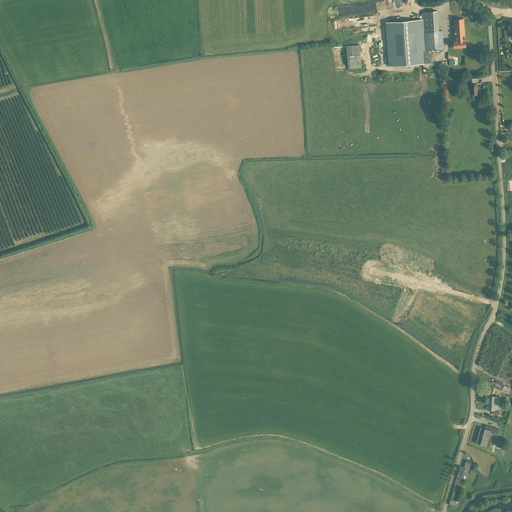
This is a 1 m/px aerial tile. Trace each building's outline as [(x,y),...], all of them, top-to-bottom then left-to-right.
[(454,41),(453,41),(453,47),(465,47),(463,18),(454,19),(455,36),(453,36),(454,41)] [(422,20),(386,22),(390,66),(423,63),(422,50),(444,48),(442,31),(423,32),(422,20)] [(348,69),(361,68),(359,45),(346,46),(348,69)] [(472,84),(470,84),(470,88),(470,95),(477,94),(477,84),(475,84),(475,81),(478,81),(478,78),(471,78),(472,84)] [(458,79),(454,79),(443,79),(444,101),(449,101),(448,85),(458,84),(458,79)] [(493,386),(499,389),(502,383),(496,380),(493,386)] [(504,385),(501,391),(508,394),(508,395),(511,397),(511,396),(511,386),(511,388),(511,389),(504,385)] [(488,410),(492,410),(492,414),(499,415),(500,397),(496,396),(488,396),(487,403),(488,403),(488,410)] [(480,427),(478,433),(483,434),(481,438),(477,437),(475,443),(486,446),(486,445),(485,445),(487,441),(491,427),(487,425),(486,429),(480,427)] [(459,466),(456,476),(461,478),(462,478),(463,475),(464,472),(468,473),(471,464),(471,462),(465,460),(464,466),(463,467),(460,466),(459,466)]
